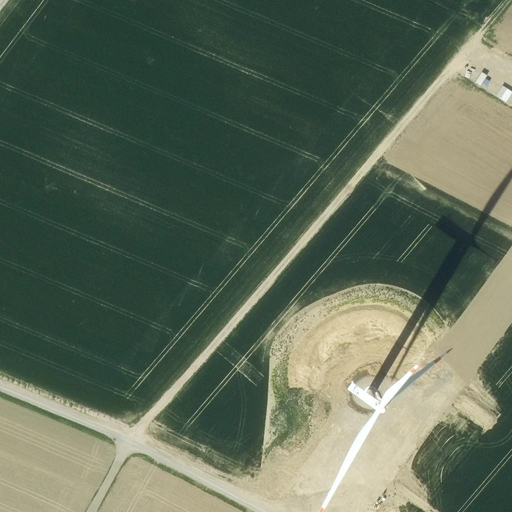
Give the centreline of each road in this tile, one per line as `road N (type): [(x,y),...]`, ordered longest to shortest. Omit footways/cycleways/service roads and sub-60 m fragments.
road 1 (track): [(90,511),(127,443),(509,0)]
road 2 (track): [(257,511),(127,443),(0,390)]
